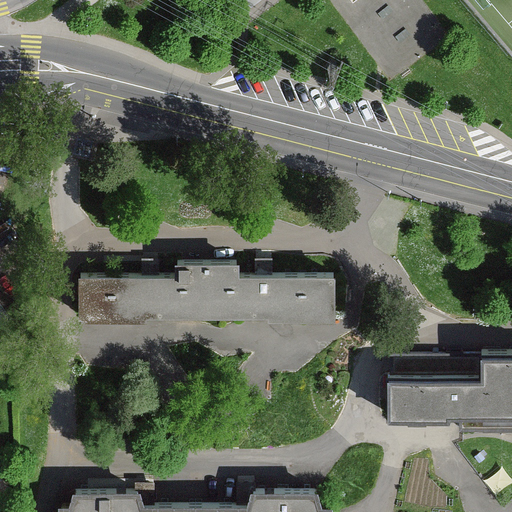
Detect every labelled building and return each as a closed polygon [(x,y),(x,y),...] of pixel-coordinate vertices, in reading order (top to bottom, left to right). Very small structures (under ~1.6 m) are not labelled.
[(143,272),(80,273),(81,313),(145,313),(145,309),(269,309),(269,312),(333,312),(333,272),(271,272),(271,261),(264,261),(256,261),(256,272),(236,272),(236,260),(177,260),(177,272),(158,272),(158,261),(150,261),(143,261),(143,272)] [(0,301),(0,321),(10,315),(0,301)] [(454,352),(391,352),(391,372),(387,372),(387,413),(449,413),(449,409),(459,409),(459,427),(511,426),(511,349),(482,349),(482,352),(454,352)] [(395,483),(395,511),(459,511),(459,483),(427,483),(395,483)] [(329,511),(330,502),(319,502),(315,488),(254,488),(254,484),(246,484),(237,484),(237,502),(153,503),(153,484),(145,484),(136,484),(136,488),(75,489),(72,502),(61,502),(60,511),(329,511)]
